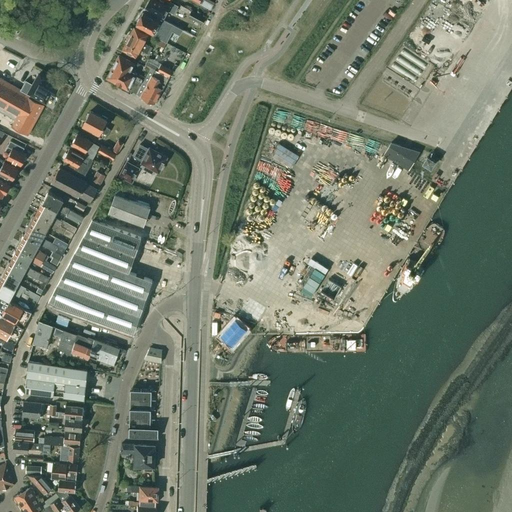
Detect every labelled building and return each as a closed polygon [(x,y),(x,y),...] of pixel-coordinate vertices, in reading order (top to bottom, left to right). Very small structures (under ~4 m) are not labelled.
[(169,4),(162,0),(149,0),(149,1),(148,2),(146,5),(146,6),(146,8),(163,17),(167,9),(174,13),(178,6),(170,2),(169,4)] [(191,11),(188,16),(202,24),(205,18),(191,11)] [(158,16),(156,20),(143,13),(140,19),(138,19),(137,23),(137,24),(136,25),(152,34),(164,41),(173,23),(158,16)] [(134,28),(128,39),(151,51),(152,47),(143,43),(148,35),(134,28)] [(69,44),(72,40),(66,36),(63,41),(69,44)] [(128,39),(122,50),(136,57),(140,50),(149,54),(151,51),(128,39)] [(137,94),(145,77),(130,69),(134,63),(119,55),(107,77),(128,88),(132,80),(136,82),(131,91),(137,94)] [(145,77),(137,94),(154,104),(172,70),(162,64),(161,65),(156,62),(155,59),(149,59),(144,67),(149,70),(145,77)] [(25,86),(22,91),(30,95),(29,97),(34,100),(37,96),(45,101),(46,101),(51,91),(54,93),(58,86),(45,79),(45,78),(43,77),(39,74),(33,84),(28,81),(25,86)] [(45,101),(37,96),(34,100),(29,97),(30,95),(22,91),(0,78),(0,104),(19,115),(12,126),(28,134),(43,105),(45,101)] [(101,117),(90,111),(83,125),(98,134),(100,130),(108,134),(110,129),(103,125),(107,118),(102,115),(101,117)] [(85,152),(84,155),(94,160),(95,160),(99,153),(97,151),(99,146),(77,134),(71,145),(85,152)] [(123,143),(119,140),(112,150),(117,153),(123,143)] [(21,166),(27,154),(22,152),(24,148),(11,141),(8,146),(12,148),(6,159),(21,166)] [(408,169),(419,152),(391,143),(384,154),(408,169)] [(156,170),(158,171),(165,157),(150,149),(149,150),(140,144),(133,156),(143,161),(142,162),(143,163),(142,166),(142,168),(152,174),(155,173),(156,170)] [(102,145),(99,151),(112,159),(116,153),(102,145)] [(84,176),(94,160),(84,155),(83,156),(69,149),(63,160),(65,160),(63,165),(84,176)] [(431,168),(435,162),(427,157),(423,163),(431,168)] [(18,169),(4,162),(0,170),(0,169),(0,175),(3,177),(4,176),(12,180),(15,175),(16,175),(18,172),(17,170),(18,169)] [(138,169),(127,163),(120,175),(131,181),(138,169)] [(59,167),(51,182),(78,196),(79,195),(91,201),(97,189),(85,182),(86,181),(59,167)] [(97,171),(92,180),(100,184),(105,176),(97,171)] [(6,193),(10,185),(0,180),(0,197),(1,198),(4,192),(6,193)] [(49,190),(42,202),(57,210),(80,222),(83,216),(60,204),(63,198),(49,190)] [(108,212),(144,225),(150,207),(115,195),(108,212)] [(57,210),(42,202),(37,213),(74,233),(77,228),(63,220),(62,222),(53,217),(57,210)] [(79,203),(76,208),(83,211),(85,206),(79,203)] [(74,233),(37,213),(35,216),(33,216),(29,223),(45,232),(48,226),(71,238),(74,233)] [(92,221),(48,302),(134,332),(152,280),(128,272),(140,238),(92,221)] [(45,232),(29,223),(25,231),(26,231),(24,235),(39,243),(62,256),(65,250),(42,238),(45,232)] [(39,243),(24,235),(18,246),(43,260),(46,255),(36,250),(39,243)] [(18,246),(12,258),(27,266),(30,260),(40,265),(43,260),(18,246)] [(62,256),(55,253),(51,262),(57,265),(62,256)] [(27,266),(12,258),(10,262),(9,262),(5,269),(21,278),(24,272),(37,279),(37,278),(47,283),(50,278),(39,273),(27,266)] [(43,260),(40,266),(52,273),(56,267),(43,260)] [(5,269),(1,276),(2,277),(0,280),(0,281),(15,289),(29,296),(38,301),(40,296),(29,290),(30,289),(26,287),(26,288),(18,284),(21,278),(5,269)] [(0,281),(0,294),(9,300),(12,293),(19,296),(20,294),(22,295),(22,296),(27,299),(29,296),(15,289),(0,281)] [(32,312),(9,300),(0,294),(0,314),(24,327),(32,312)] [(220,298),(216,305),(225,311),(229,304),(220,298)] [(0,314),(0,336),(4,338),(2,342),(1,346),(13,351),(15,342),(16,342),(19,335),(24,327),(0,314)] [(221,336),(231,345),(246,329),(236,320),(221,336)] [(53,326),(39,321),(32,344),(46,348),(53,326)] [(64,330),(56,327),(54,334),(61,337),(64,330)] [(61,337),(58,345),(57,349),(71,354),(72,350),(88,356),(90,350),(94,352),(95,348),(91,347),(94,339),(88,336),(87,337),(77,334),(64,330),(61,337)] [(114,359),(98,353),(102,341),(94,339),(91,347),(95,348),(94,352),(95,352),(95,354),(97,355),(96,359),(113,364),(114,359)] [(117,351),(120,352),(122,348),(102,341),(98,353),(114,359),(117,351)] [(162,350),(149,348),(144,359),(161,362),(162,350)] [(95,352),(94,352),(90,350),(88,356),(96,359),(97,355),(95,354),(95,352)] [(12,355),(3,352),(1,359),(10,360),(12,355)] [(84,400),(87,368),(28,361),(25,393),(53,396),(55,386),(66,387),(64,397),(84,400)] [(129,414),(129,437),(158,438),(158,427),(150,427),(150,425),(152,425),(152,421),(151,421),(152,390),(130,389),(129,414)] [(23,415),(40,417),(41,403),(24,401),(23,415)] [(65,416),(82,418),(83,408),(69,406),(69,412),(66,412),(65,416)] [(81,430),(82,418),(67,417),(66,429),(81,430)] [(15,429),(14,439),(34,441),(34,437),(32,437),(33,430),(15,429)] [(44,444),(50,444),(62,445),(64,445),(64,442),(80,444),(81,432),(65,431),(65,438),(44,436),(44,438),(44,439),(44,444)] [(44,444),(39,443),(14,441),(13,451),(27,452),(28,448),(39,449),(44,450),(44,444)] [(121,443),(119,455),(135,456),(134,466),(144,466),(144,470),(153,470),(153,466),(154,466),(155,445),(121,443)] [(80,446),(64,445),(62,445),(60,462),(67,463),(68,459),(78,460),(80,446)] [(59,479),(76,481),(77,474),(78,464),(67,463),(60,462),(53,461),(51,478),(59,479)] [(6,463),(0,465),(0,490),(14,485),(6,463)] [(52,488),(41,475),(27,475),(44,494),(52,488)] [(75,492),(76,481),(59,479),(58,490),(56,492),(60,496),(67,491),(75,492)] [(155,486),(139,485),(127,485),(127,491),(139,491),(139,504),(154,505),(155,497),(156,496),(156,493),(155,492),(155,486)] [(37,497),(31,487),(24,491),(14,497),(23,511),(37,511),(44,508),(43,508),(41,504),(39,500),(38,498),(39,498),(38,496),(37,497)] [(50,504),(55,511),(64,505),(69,511),(75,511),(80,508),(70,494),(69,495),(67,491),(60,496),(60,497),(51,503),(50,504)]
